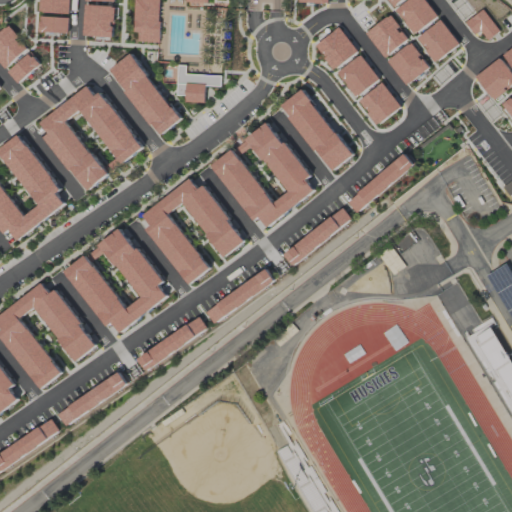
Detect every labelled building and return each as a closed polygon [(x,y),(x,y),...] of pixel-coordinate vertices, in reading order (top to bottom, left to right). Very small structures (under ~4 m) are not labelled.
[(70,0),(40,0),(40,13),(70,14),(70,0)] [(208,0),(134,0),(134,33),(138,33),(138,42),(159,43),(160,0),(188,0),(188,4),(208,4),(208,0)] [(390,0),(414,34),(438,18),(425,0),(390,0)] [(113,37),(114,6),(85,5),(84,36),(113,37)] [(500,31),(482,10),(465,23),(475,35),(480,31),(488,41),(500,31)] [(409,40),(391,15),(367,33),(386,58),(409,40)] [(39,32),(68,33),(69,17),(40,16),(39,32)] [(460,45),(442,20),(416,37),(434,63),(460,45)] [(0,32),(0,62),(5,68),(28,49),(8,25),(0,32)] [(317,45),(327,57),(325,59),(335,71),(358,51),(339,27),(317,45)] [(430,70),(414,43),(389,58),(404,85),(430,70)] [(19,84),(40,64),(29,52),(8,72),(19,84)] [(159,136),(181,121),(133,53),(111,69),(159,136)] [(380,80),(361,55),(338,72),(357,97),(380,80)] [(221,76),(186,74),(187,65),(178,65),(177,96),(186,96),(185,102),(205,103),(205,86),(221,87),(221,76)] [(401,107),(383,83),(359,101),(377,125),(401,107)] [(109,176),(68,121),(82,111),(122,165),(145,148),(102,92),(96,96),(89,86),(41,122),(49,134),(46,137),(87,192),(109,176)] [(353,157),(305,89),(282,105),(331,173),(353,157)] [(511,113),(511,95),(503,101),(511,113)] [(248,138),(289,192),(274,203),(234,149),(213,165),(254,222),(260,218),(267,227),(315,192),(307,180),(310,177),(269,122),(248,138)] [(66,205),(58,194),(61,191),(21,134),(0,149),(0,151),(39,206),(24,217),(0,181),(0,228),(4,235),(11,230),(17,240),(66,205)] [(415,167),(406,155),(347,201),(357,213),(415,167)] [(188,285),(210,270),(170,213),(184,203),(223,258),(246,242),(205,185),(199,189),(192,180),(143,214),(152,226),(148,229),(188,285)] [(286,256),(296,267),(352,218),(342,206),(286,256)] [(66,271),(107,327),(113,323),(120,332),(168,297),(159,285),(162,283),(122,228),(101,243),(141,298),(126,309),(87,255),(66,271)] [(380,256),(392,275),(405,267),(392,248),(380,256)] [(214,322),(276,283),(268,271),(206,310),(214,322)] [(0,331),(39,389),(62,374),(23,317),(38,307),(74,361),(94,347),(49,280),(0,312),(0,328),(1,330),(0,331)] [(408,340),(397,323),(384,331),(395,349),(408,340)] [(138,355),(145,369),(186,348),(179,335),(138,355)] [(0,414),(21,400),(13,388),(15,387),(0,365),(0,414)]
